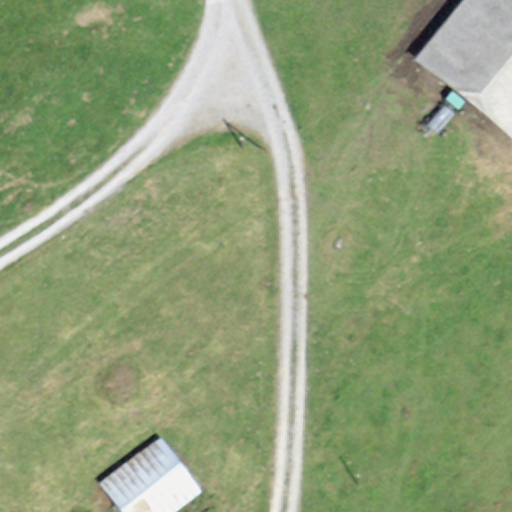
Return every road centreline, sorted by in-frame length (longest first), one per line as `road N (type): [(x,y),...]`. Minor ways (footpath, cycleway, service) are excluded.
road 1 (track): [(235,0),(291,196),(285,511)]
road 2 (track): [(216,0),(209,52),(178,115),(132,161),(0,253)]
